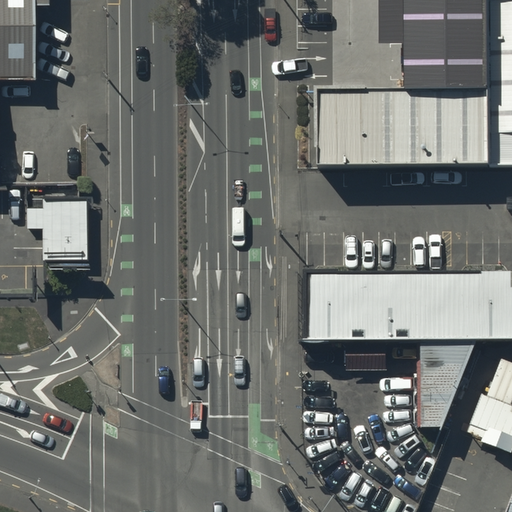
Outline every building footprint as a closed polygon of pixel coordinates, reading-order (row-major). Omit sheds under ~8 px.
[(0,0),(0,75),(34,75),(33,0),(0,0)] [(401,0),(402,86),(315,87),(315,167),(488,166),(487,85),(487,0),(401,0)] [(511,0),(487,0),(487,85),(488,166),(511,165),(511,0)] [(86,261),(86,199),(34,200),(34,206),(25,206),(25,229),(41,229),(42,261),(86,261)] [(511,277),(313,278),(313,335),(422,335),(476,335),(511,334),(511,277)] [(476,335),(422,335),(422,425),(443,425),(476,335)] [(511,499),(506,511),(511,511),(511,365),(502,362),(495,380),(490,378),(485,391),(489,393),(487,398),(483,396),(468,436),(483,442),(481,445),(482,446),(483,446),(484,447),(485,448),(486,448),(487,449),(488,449),(489,450),(490,451),(491,451),(492,452),(493,452),(494,452),(495,453),(496,453),(497,453),(498,454),(499,454),(500,455),(501,455),(502,455),(503,455),(504,456),(505,456),(506,456),(507,456),(508,456),(509,457),(510,457),(511,457),(511,456),(511,499)]
